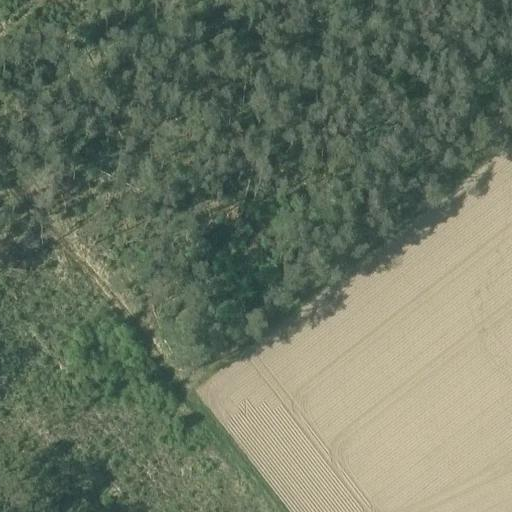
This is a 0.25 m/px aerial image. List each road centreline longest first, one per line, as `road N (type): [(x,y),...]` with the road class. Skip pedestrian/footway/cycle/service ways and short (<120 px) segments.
road 1 (track): [(275,511),(0,139)]
road 2 (track): [(193,399),(511,148)]
